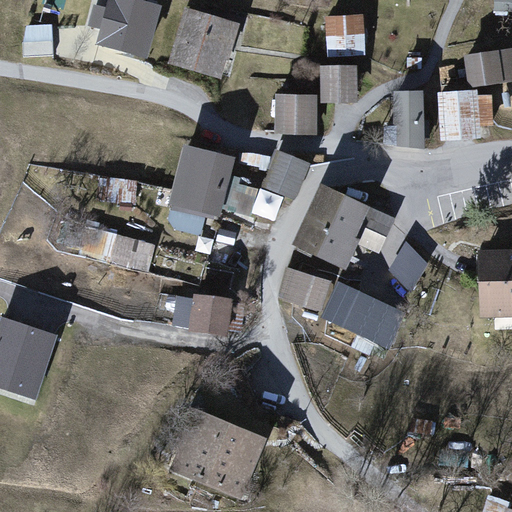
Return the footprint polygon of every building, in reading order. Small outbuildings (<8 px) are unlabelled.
[(166,0),(106,0),(97,45),(153,57),(166,0)] [(241,24),(188,6),(170,61),(223,79),(241,24)] [(365,13),(328,15),(330,56),(367,54),(365,13)] [(28,56),(53,56),(54,27),(29,26),(28,56)] [(511,47),(468,56),(473,86),(511,78),(511,47)] [(357,64),(324,65),(325,101),(358,100),(357,64)] [(478,89),(440,93),(445,140),(484,136),(483,124),(495,123),(492,92),(479,93),(478,89)] [(427,91),(396,92),(399,146),(429,144),(427,91)] [(317,94),(278,95),(279,132),(319,131),(317,94)] [(235,157),(188,146),(174,200),(222,211),(235,157)] [(311,167),(280,151),(264,182),(294,198),(311,167)] [(295,244),(348,267),(360,242),(382,252),(398,217),(322,183),(295,244)] [(407,241),(389,275),(416,289),(434,255),(407,241)] [(511,249),(482,250),(483,315),(511,314),(511,249)] [(330,278),(292,267),(283,297),(321,308),(330,278)] [(396,304),(342,283),(327,319),(382,341),(396,304)] [(234,297),(194,294),(192,330),(232,333),(234,297)] [(54,338),(3,321),(0,329),(0,385),(34,397),(54,338)] [(266,439),(193,410),(170,468),(243,497),(266,439)] [(511,511),(511,504),(504,502),(501,511),(511,511)]
